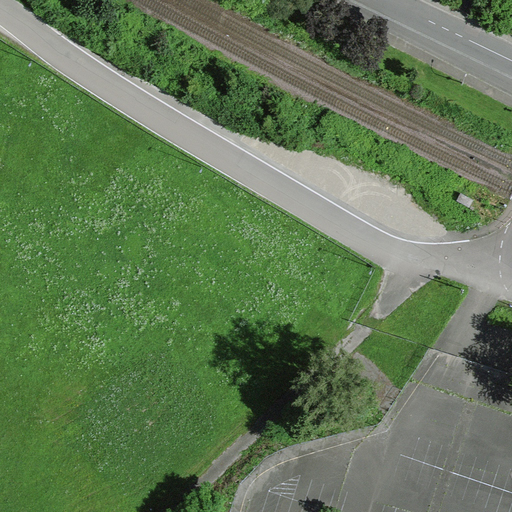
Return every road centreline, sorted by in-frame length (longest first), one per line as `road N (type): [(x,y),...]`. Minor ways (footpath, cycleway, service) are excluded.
road 1 (residential): [(0,10),(257,160),(489,273),(511,270)]
road 2 (residential): [(511,64),(386,0)]
